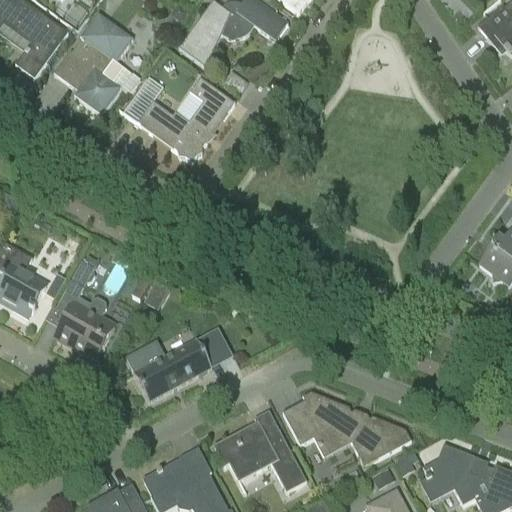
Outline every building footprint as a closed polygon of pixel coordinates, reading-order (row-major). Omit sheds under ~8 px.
[(29,49),(23,59),(14,72),(33,86),(45,69),(49,72),(58,60),(54,57),(67,39),(19,5),(16,8),(4,0),(0,0),(0,32),(2,30),(29,49)] [(269,0),(297,20),(308,5),(309,5),(312,0),(269,0)] [(177,54),(189,62),(205,74),(220,41),(221,42),(224,43),(226,44),(230,45),(232,45),(236,45),(239,44),(243,42),(244,41),(247,39),(250,36),(251,35),(252,33),(252,31),(276,49),(277,48),(275,46),(286,31),(288,32),(289,31),(273,20),(258,9),(247,1),(240,11),(234,9),(227,10),(221,14),(211,7),(177,54)] [(262,4),(258,9),(273,20),(276,15),(262,4)] [(511,4),(503,13),(502,11),(476,32),(495,56),(501,51),(503,53),(502,54),(508,61),(509,60),(511,64),(511,4)] [(176,12),(171,18),(172,22),(179,27),(186,18),(176,12)] [(64,63),(52,80),(70,93),(74,88),(80,92),(76,97),(78,105),(95,118),(103,117),(115,101),(121,93),(129,99),(137,88),(138,87),(139,85),(131,79),(130,81),(114,69),(132,45),(96,19),(79,44),(80,45),(70,58),(69,57),(64,63)] [(231,77),(224,87),(239,98),(246,88),(231,77)] [(147,82),(121,118),(136,129),(151,140),(152,138),(171,151),(169,153),(175,157),(178,164),(185,165),(191,169),(195,163),(195,162),(201,160),(202,153),(204,151),(206,148),(202,144),(207,138),(209,139),(221,123),(223,124),(225,121),(233,110),(217,98),(199,84),(188,99),(202,109),(188,129),(173,119),(171,122),(151,108),(162,93),(147,82)] [(490,254),(478,271),(490,280),(491,289),(501,288),(507,292),(511,286),(511,233),(502,248),(499,252),(494,248),(490,254)] [(2,248),(0,252),(0,305),(12,312),(11,315),(26,324),(30,318),(32,319),(36,312),(34,311),(45,292),(22,279),(31,264),(2,248)] [(66,320),(53,344),(74,355),(75,353),(95,364),(105,347),(113,332),(99,324),(106,314),(104,309),(95,304),(91,305),(88,309),(77,303),(83,294),(86,289),(89,288),(93,282),(92,278),(95,272),(83,265),(70,287),(65,296),(55,313),(66,320)] [(136,289),(129,301),(138,306),(145,295),(136,289)] [(155,348),(124,364),(133,380),(132,380),(147,408),(210,374),(201,357),(195,346),(163,363),(155,348)] [(282,418),(281,418),(291,436),(299,452),(312,445),(315,443),(324,459),(349,446),(350,449),(363,472),(392,457),(410,447),(404,436),(371,423),(365,426),(364,424),(353,420),(351,421),(347,413),(309,398),(301,403),(303,406),(305,409),(284,421),(282,418)] [(245,435),(213,452),(222,470),(227,467),(235,483),(262,468),(264,467),(266,466),(280,491),(284,499),(306,487),(302,479),(288,455),(277,434),(268,417),(253,425),(258,435),(252,438),(251,437),(250,436),(249,436),(249,435),(248,435),(247,435),(246,435),(245,435)] [(436,466),(421,474),(426,483),(424,484),(425,486),(429,484),(436,495),(449,488),(453,496),(461,511),(473,505),(476,511),(511,511),(511,478),(493,471),(492,475),(484,472),(471,467),(473,463),(442,451),(436,466)] [(156,479),(143,486),(151,503),(149,504),(153,511),(176,511),(224,511),(207,481),(210,479),(206,472),(197,455),(178,465),(181,470),(172,475),(167,473),(160,477),(160,475),(155,477),(156,479)] [(405,462),(393,469),(401,483),(413,476),(405,462)] [(386,475),(370,484),(377,497),(393,488),(386,475)] [(142,511),(133,495),(131,490),(116,498),(89,511),(142,511)] [(403,511),(395,496),(370,510),(371,511),(403,511)]
